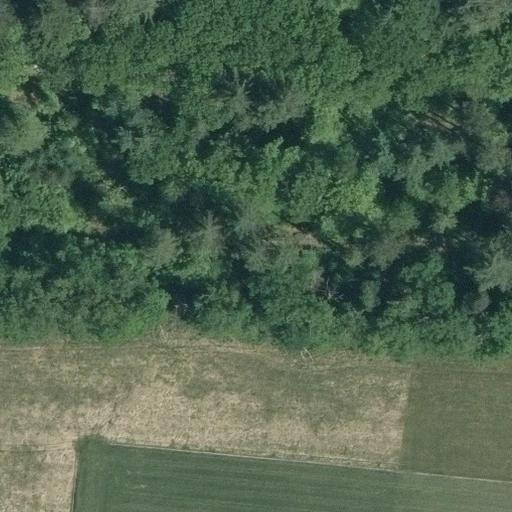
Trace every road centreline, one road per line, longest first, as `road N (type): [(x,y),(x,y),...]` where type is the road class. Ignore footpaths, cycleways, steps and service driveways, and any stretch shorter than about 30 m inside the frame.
road 1 (track): [(0,67),(511,93)]
road 2 (track): [(511,80),(329,0)]
